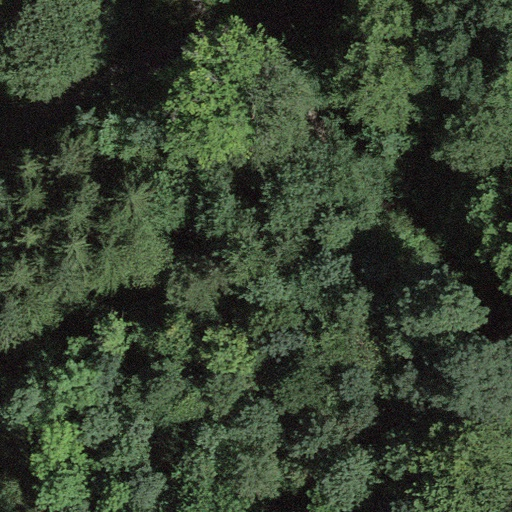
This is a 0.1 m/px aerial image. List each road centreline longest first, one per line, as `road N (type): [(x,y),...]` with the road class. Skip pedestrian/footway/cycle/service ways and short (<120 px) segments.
road 1 (track): [(388,0),(253,28),(143,66),(0,141)]
road 2 (track): [(253,28),(511,334)]
